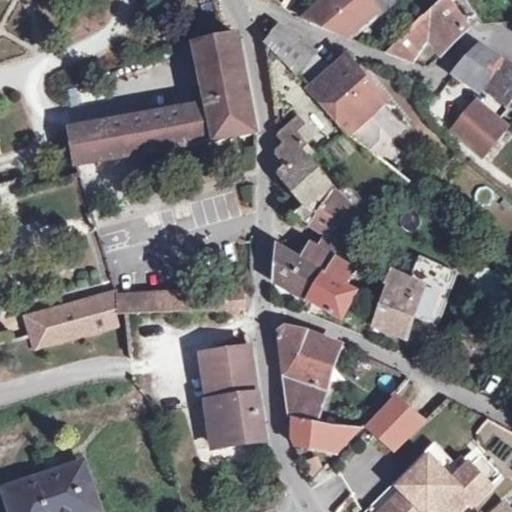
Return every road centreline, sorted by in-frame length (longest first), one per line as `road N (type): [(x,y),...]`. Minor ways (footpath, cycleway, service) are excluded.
road 1 (residential): [(259,306),(268,132),(255,36),(242,5)]
road 2 (residential): [(242,5),(431,81),(477,35),(511,42)]
road 3 (residential): [(511,421),(366,341),(259,306)]
road 4 (residential): [(306,511),(287,475),(259,306)]
